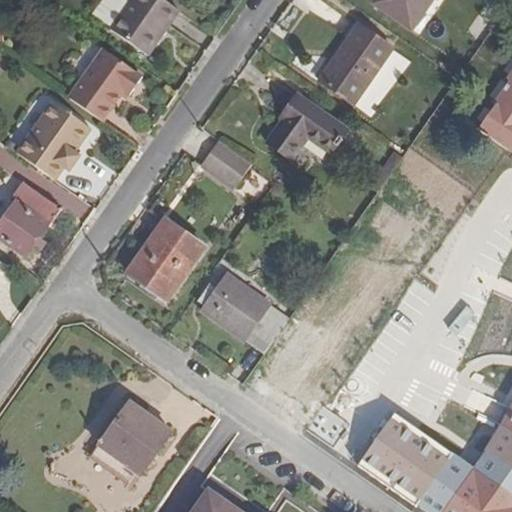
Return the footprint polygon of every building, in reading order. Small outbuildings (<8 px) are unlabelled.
[(144,55),(176,11),(160,0),(127,0),(108,29),(144,55)] [(429,0),(376,0),(375,3),(409,28),(429,0)] [(464,32),(477,41),(489,23),(476,15),(464,32)] [(390,50),(358,27),(319,81),(351,104),(390,50)] [(120,93),(125,96),(127,98),(139,79),(100,51),(66,100),(100,124),(115,101),(120,93)] [(511,75),(476,129),(511,152),(511,75)] [(120,104),(125,96),(120,93),(115,101),(120,104)] [(291,116),(270,146),(292,160),(307,140),(328,154),(346,129),(303,99),(301,102),(296,99),(286,112),(291,116)] [(72,155),(87,132),(48,104),(13,154),(53,182),(61,171),(67,175),(77,159),(72,155)] [(252,164),(218,140),(201,165),(235,188),(252,164)] [(0,221),(0,240),(23,257),(45,227),(47,228),(60,210),(26,186),(0,221)] [(165,220),(127,274),(165,301),(203,247),(165,220)] [(288,318),(227,276),(215,293),(209,289),(199,303),(205,308),(202,312),(263,355),(288,318)] [(511,511),(511,400),(473,469),(395,413),(358,465),(416,506),(417,504),(428,511),(511,511)] [(170,433),(128,403),(92,456),(129,481),(136,472),(140,475),(170,433)] [(238,511),(208,491),(192,511),(238,511)]
